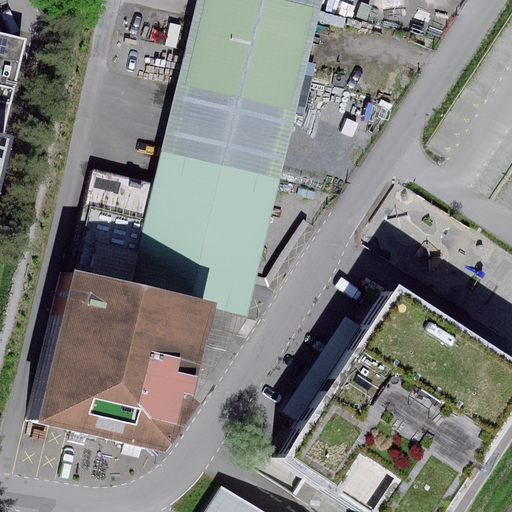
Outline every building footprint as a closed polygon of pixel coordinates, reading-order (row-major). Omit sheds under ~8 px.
[(206,0),(163,181),(106,168),(81,274),(255,313),(331,0),(206,0)] [(0,137),(3,138),(27,39),(0,32),(0,137)] [(0,171),(9,141),(0,139),(0,171)] [(255,313),(81,274),(70,272),(35,421),(166,453),(255,313)] [(447,511),(511,414),(511,364),(390,285),(273,462),(349,511),(447,511)] [(286,402),(303,413),(359,327),(343,317),(286,402)] [(197,511),(250,511),(213,487),(197,511)]
